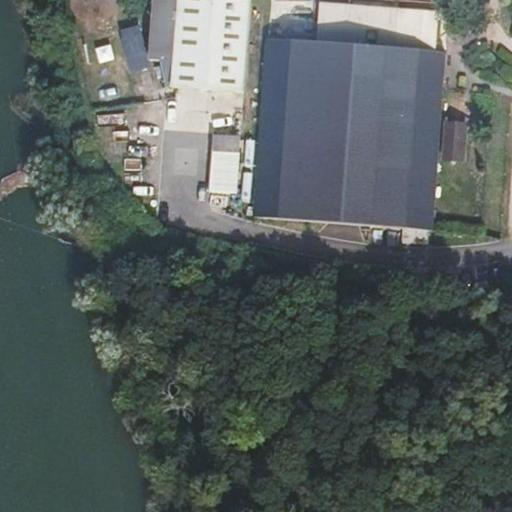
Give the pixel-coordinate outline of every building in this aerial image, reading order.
[(241,86),(248,0),(149,0),(164,79),(241,86)] [(319,2),(316,44),(356,47),(437,52),(440,11),(319,2)] [(127,28),(129,70),(153,69),(152,27),(127,28)] [(345,219),(356,47),(316,44),(265,40),(256,212),(345,219)] [(434,227),(446,53),(437,52),(356,47),(345,219),(434,227)] [(242,200),(248,141),(221,138),(219,172),(215,171),(213,197),(242,200)]
